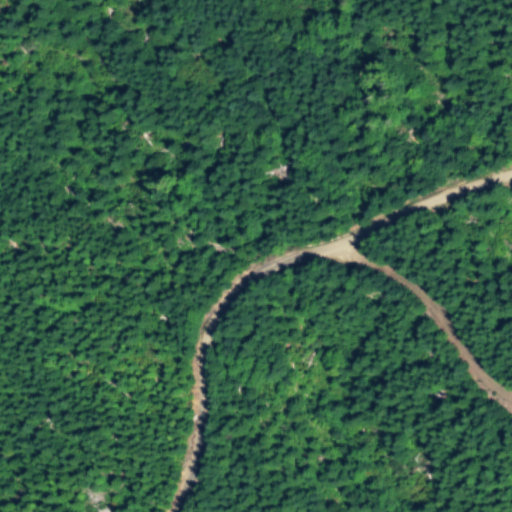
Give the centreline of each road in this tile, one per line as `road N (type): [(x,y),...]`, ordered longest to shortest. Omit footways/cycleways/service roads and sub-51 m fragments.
road 1 (track): [(178,511),(200,448),(204,361),(215,321),(234,296),(307,260),(357,263),(412,284),(511,399)]
road 2 (track): [(307,260),(413,210),(511,184)]
